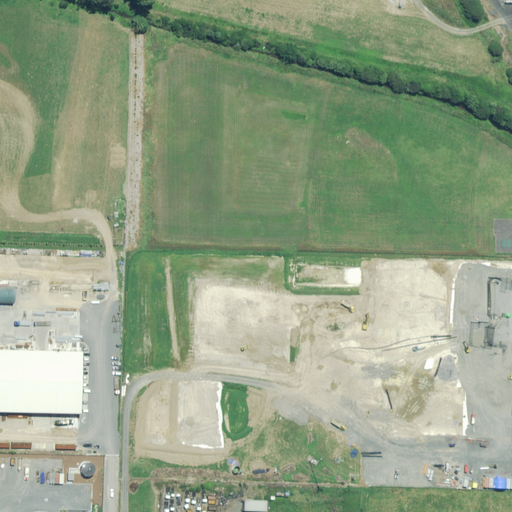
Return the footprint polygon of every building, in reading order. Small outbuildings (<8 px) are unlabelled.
[(380,320),(380,316),(361,316),(361,313),(354,312),(354,316),(328,315),(326,349),(379,351),(380,321),(380,320)] [(75,347),(0,345),(0,409),(75,412),(75,347)] [(346,359),(316,357),(315,367),(346,369),(346,359)] [(327,369),(301,368),(300,381),(326,383),(327,369)] [(247,498),(247,500),(244,500),(243,511),(263,511),(264,511),(265,501),(255,501),(255,499),(247,498)]
